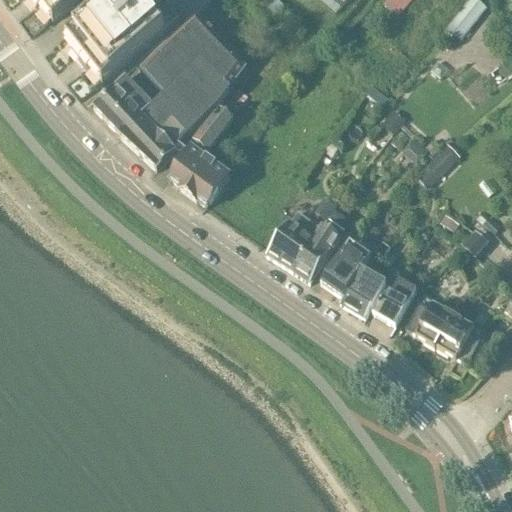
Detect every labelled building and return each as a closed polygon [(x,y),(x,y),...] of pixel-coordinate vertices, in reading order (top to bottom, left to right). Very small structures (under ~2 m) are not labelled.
[(37,0),(41,5),(41,11),(40,11),(52,26),(83,0),(37,0)] [(116,0),(64,41),(65,42),(76,56),(77,56),(82,56),(91,67),(90,72),(90,73),(101,87),(178,26),(164,8),(166,6),(161,0),(116,0)] [(265,0),(258,8),(272,21),(285,8),(277,0),(265,0)] [(313,0),(335,17),(349,0),(313,0)] [(460,45),(487,12),(472,0),(470,0),(445,33),(460,45)] [(162,100),(152,109),(154,112),(119,140),(156,175),(175,156),(172,152),(223,105),(229,97),(229,95),(230,94),(246,74),(195,21),(139,74),(162,100)] [(511,70),(507,63),(498,70),(506,82),(511,77),(511,70)] [(125,82),(93,113),(106,126),(139,96),(125,82)] [(234,116),(247,100),(238,92),(225,108),(234,116)] [(139,96),(106,126),(118,139),(119,140),(154,112),(152,109),(152,110),(139,96)] [(205,157),(231,127),(219,115),(192,145),(205,157)] [(405,125),(393,115),(381,129),(394,139),(405,125)] [(433,159),(441,151),(433,143),(425,151),(433,159)] [(428,193),(459,160),(447,148),(415,181),(428,193)] [(192,153),(168,184),(179,192),(178,193),(186,199),(196,206),(197,205),(206,212),(229,181),(192,153)] [(488,199),(495,194),(487,182),(479,187),(488,199)] [(336,213),(324,204),(314,217),(327,226),(336,213)] [(476,223),(488,233),(494,227),(483,216),(476,223)] [(439,227),(453,236),(458,229),(445,219),(439,227)] [(312,246),(286,229),(266,261),(292,277),(312,246)] [(312,246),(292,277),(309,289),(330,257),(332,259),(341,246),(322,232),(312,246)] [(475,238),(463,252),(474,262),(486,248),(475,238)] [(350,247),(320,289),(342,305),(355,286),(354,285),(360,276),(370,262),(350,247)] [(455,261),(460,270),(469,261),(462,253),(455,261)] [(355,286),(342,305),(339,309),(364,324),(379,301),(386,291),(360,276),(354,285),(355,286)] [(388,295),(371,319),(395,332),(415,297),(395,286),(388,295)] [(422,306),(405,336),(424,346),(423,348),(435,355),(453,323),(422,306)] [(453,323),(435,355),(447,362),(448,360),(467,371),(468,370),(481,348),(482,347),(470,340),(473,335),(453,323)] [(492,354),(481,348),(468,370),(478,377),(492,354)]
